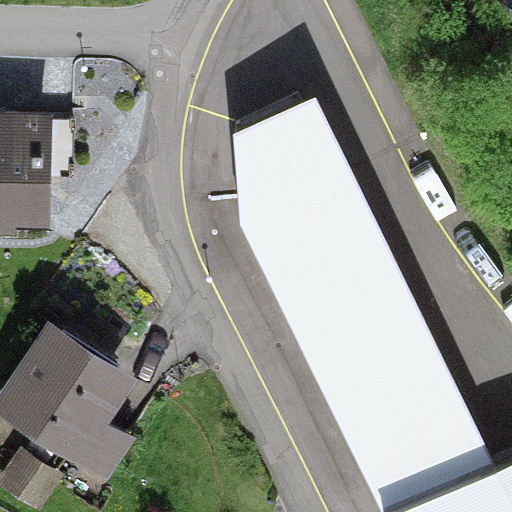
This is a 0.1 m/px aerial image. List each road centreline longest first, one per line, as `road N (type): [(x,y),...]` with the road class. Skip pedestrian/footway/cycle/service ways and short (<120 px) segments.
road 1 (unclassified): [(178,39),(160,115),(167,225),(308,511)]
road 2 (residential): [(0,29),(178,39)]
